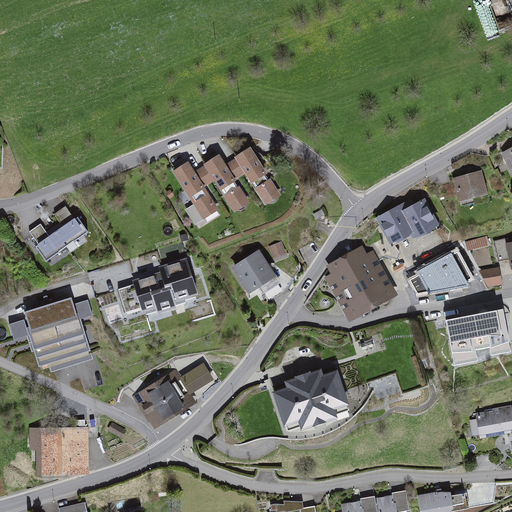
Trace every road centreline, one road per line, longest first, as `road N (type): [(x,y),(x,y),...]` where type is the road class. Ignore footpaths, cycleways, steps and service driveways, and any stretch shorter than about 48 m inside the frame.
road 1 (residential): [(0,207),(204,132),(250,129),(311,156),(355,212)]
road 2 (residential): [(165,449),(249,485),(305,491),(386,474),(511,474)]
road 3 (residential): [(286,313),(359,323),(511,293)]
road 4 (residential): [(0,360),(138,424),(165,449)]
road 5 (residential): [(511,116),(355,212)]
road 6 (residential): [(286,313),(225,391),(165,449)]
road 7 (residential): [(165,449),(0,506)]
road 8 (residential): [(355,212),(286,313)]
